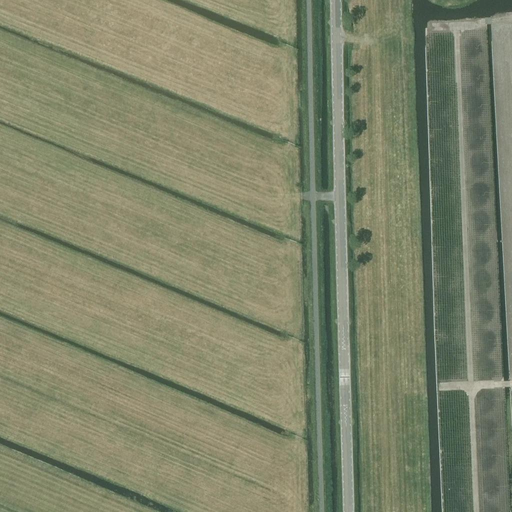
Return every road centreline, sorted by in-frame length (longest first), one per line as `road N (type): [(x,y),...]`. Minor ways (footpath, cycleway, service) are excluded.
road 1 (tertiary): [(347,511),(334,0)]
road 2 (track): [(475,511),(455,26)]
